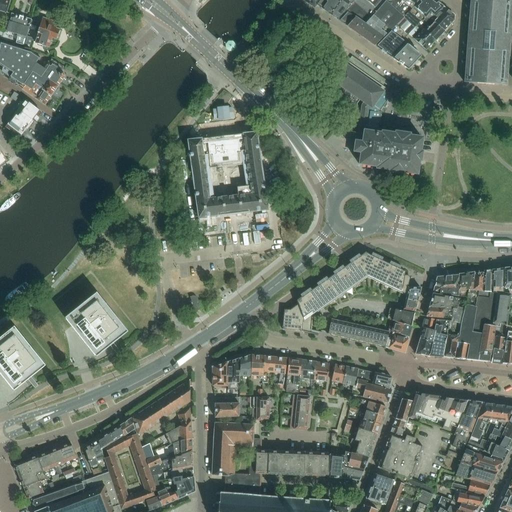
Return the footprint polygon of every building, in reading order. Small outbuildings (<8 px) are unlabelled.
[(0,0),(0,10),(6,13),(9,3),(9,0),(0,0)] [(326,0),(321,8),(330,14),(341,0),(326,0)] [(338,20),(346,11),(353,3),(354,2),(352,0),(348,0),(347,2),(344,0),(341,0),(330,14),(338,20)] [(355,0),(354,2),(353,3),(372,17),(386,3),(388,0),(355,0)] [(412,9),(414,7),(421,0),(388,0),(386,3),(404,17),(412,9)] [(434,16),(443,7),(434,0),(421,0),(414,7),(425,18),(430,13),(434,16)] [(468,36),(467,43),(466,45),(467,45),(466,52),(466,54),(466,62),(465,62),(465,64),(465,71),(464,71),(464,73),(465,73),(464,80),(464,82),(466,82),(477,83),(493,85),(493,84),(504,85),(507,85),(508,65),(511,28),(511,13),(511,0),(470,0),(470,6),(469,6),(469,8),(470,8),(469,16),(469,17),(468,25),(468,27),(468,34),(467,34),(467,36),(468,36)] [(375,46),(384,36),(404,17),(386,3),(372,17),(353,3),(346,11),(355,18),(347,26),(375,46)] [(434,22),(444,31),(454,20),(454,15),(443,7),(434,16),(437,19),(434,22)] [(412,9),(404,17),(384,36),(375,46),(381,51),(385,54),(392,58),(402,48),(406,43),(402,40),(415,26),(420,21),(415,16),(418,13),(412,9)] [(338,20),(347,26),(355,18),(346,11),(338,20)] [(10,19),(7,32),(17,35),(16,37),(18,37),(16,44),(23,47),(26,37),(29,25),(29,24),(31,20),(23,17),(21,16),(19,16),(12,14),(10,19)] [(38,22),(31,20),(29,24),(37,26),(35,33),(38,34),(37,38),(35,43),(49,47),(52,38),(56,39),(59,30),(55,29),(57,23),(43,18),(41,24),(38,23),(38,22)] [(426,27),(423,29),(435,40),(435,41),(444,31),(434,22),(432,21),(429,19),(426,21),(429,24),(426,27)] [(435,40),(423,29),(414,39),(426,50),(435,40)] [(24,48),(31,50),(34,39),(27,37),(24,48)] [(59,83),(64,76),(63,72),(61,71),(63,67),(59,64),(51,58),(49,62),(48,62),(31,51),(0,41),(0,63),(1,64),(1,65),(2,66),(3,67),(2,72),(9,77),(17,82),(16,85),(17,85),(18,83),(21,85),(20,85),(24,88),(23,90),(45,104),(51,95),(54,95),(58,90),(58,89),(57,87),(57,86),(56,85),(58,82),(59,83)] [(227,44),(226,45),(226,48),(229,50),(232,50),(235,48),(234,44),(232,42),(229,42),(227,44)] [(392,58),(408,69),(421,56),(406,43),(402,48),(392,58)] [(364,102),(362,105),(358,134),(351,133),(350,142),(355,143),(354,151),(361,152),(359,162),(359,164),(360,164),(371,166),(373,166),(377,166),(377,167),(376,167),(376,168),(378,169),(378,168),(390,170),(390,171),(389,170),(389,172),(391,172),(402,174),(403,174),(403,173),(403,172),(415,174),(417,174),(417,173),(417,172),(418,160),(419,160),(419,161),(420,161),(421,159),(420,159),(421,153),(422,153),(422,152),(420,151),(420,152),(422,140),(422,138),(420,137),(420,138),(409,136),(409,134),(407,134),(397,132),(395,132),(395,134),(383,132),(382,132),(381,134),(378,133),(376,133),(365,131),(364,131),(365,130),(379,132),(381,112),(379,112),(390,97),(383,92),(345,64),(338,74),(334,71),(329,78),(359,99),(364,102)] [(285,85),(285,79),(289,75),(283,70),(279,73),(273,74),(273,80),(279,86),(285,85)] [(14,92),(11,98),(16,101),(19,95),(14,92)] [(28,129),(28,128),(29,127),(29,125),(29,124),(32,120),(35,122),(35,121),(37,121),(39,119),(38,118),(41,113),(26,101),(6,127),(19,137),(26,129),(28,129)] [(228,118),(233,117),(233,115),(233,114),(232,111),(232,110),(232,108),(227,108),(226,108),(225,108),(223,106),(221,107),(220,109),(219,109),(219,108),(218,109),(213,110),(214,112),(213,112),(213,113),(214,117),(214,119),(219,119),(227,119),(228,118)] [(256,132),(243,134),(243,138),(202,144),(201,139),(188,141),(199,220),(218,217),(218,218),(233,216),(249,214),(249,213),(267,211),(256,132)] [(283,322),(282,329),(302,331),(310,333),(310,332),(310,330),(311,330),(312,323),(312,316),(324,308),(326,306),(329,304),(345,293),(367,277),(400,293),(401,293),(402,294),(405,295),(406,296),(408,288),(408,286),(408,278),(407,277),(404,276),(405,272),(405,271),(369,255),(365,252),(362,255),(346,266),(296,301),(297,301),(298,304),(290,310),(284,310),(283,322)] [(511,267),(504,269),(503,289),(507,289),(508,291),(511,290),(511,267)] [(503,289),(504,269),(491,270),(491,293),(503,293),(503,289)] [(483,273),(483,292),(478,291),(477,297),(489,298),(490,293),(491,293),(491,270),(483,271),(483,272),(483,273)] [(459,299),(466,300),(465,305),(475,307),(477,297),(478,291),(483,292),(483,273),(481,272),(478,272),(477,274),(474,274),(472,290),(468,290),(467,297),(460,296),(459,299)] [(459,275),(459,280),(458,296),(460,296),(467,297),(468,290),(472,290),(474,274),(473,273),(464,274),(459,274),(459,275)] [(459,275),(456,276),(438,277),(438,278),(437,279),(436,279),(433,293),(458,296),(459,280),(459,275)] [(417,301),(420,288),(408,288),(406,296),(405,300),(417,301)] [(96,357),(112,344),(116,341),(127,332),(96,292),(64,318),(70,325),(80,337),(96,357)] [(505,326),(506,326),(506,325),(507,325),(507,324),(511,294),(505,293),(503,293),(491,293),(490,293),(489,298),(477,297),(475,307),(476,307),(472,332),(471,332),(466,360),(489,362),(495,327),(497,327),(497,329),(502,330),(503,325),(505,325),(505,326)] [(432,294),(429,306),(450,308),(449,309),(454,309),(457,309),(457,308),(458,305),(459,299),(432,294)] [(192,296),(190,297),(192,301),(187,303),(185,304),(185,306),(185,308),(185,309),(186,309),(185,308),(189,307),(190,309),(191,311),(193,312),(195,312),(196,311),(195,311),(199,310),(200,310),(198,304),(199,303),(199,304),(198,299),(196,297),(194,296),(192,296)] [(415,311),(417,301),(405,300),(403,309),(415,311)] [(457,343),(454,358),(455,358),(455,360),(456,360),(456,359),(466,360),(471,332),(472,332),(476,307),(475,307),(465,305),(464,307),(464,310),(461,322),(460,323),(460,324),(458,336),(457,343)] [(444,308),(429,307),(426,317),(451,319),(454,309),(449,309),(444,308)] [(451,321),(451,322),(460,324),(460,323),(461,322),(464,310),(457,308),(457,309),(454,309),(451,319),(451,321)] [(390,309),(387,319),(394,321),(411,326),(414,314),(414,313),(402,311),(395,310),(390,309)] [(428,329),(433,331),(435,325),(435,321),(435,320),(426,318),(423,328),(428,329)] [(328,334),(338,336),(341,321),(331,319),(328,334)] [(341,321),(338,336),(347,338),(350,323),(341,321)] [(389,326),(388,331),(408,337),(410,326),(411,326),(394,321),(393,327),(389,326)] [(435,321),(435,325),(433,331),(435,331),(432,342),(429,356),(442,357),(446,334),(447,328),(450,327),(451,322),(451,321),(435,321)] [(350,323),(347,338),(356,340),(360,325),(350,323)] [(501,363),(502,363),(507,331),(511,331),(511,325),(507,324),(507,325),(506,332),(501,363)] [(360,325),(356,340),(366,343),(369,327),(360,325)] [(28,379),(29,378),(31,377),(33,375),(45,366),(14,326),(0,337),(0,374),(14,391),(28,379)] [(369,327),(366,343),(375,345),(379,329),(369,327)] [(433,331),(428,329),(423,328),(420,338),(432,342),(435,331),(433,331)] [(379,329),(375,345),(385,347),(385,346),(388,332),(379,329)] [(501,363),(506,332),(496,331),(491,362),(501,363)] [(502,363),(511,364),(511,331),(507,331),(502,363)] [(442,357),(454,358),(457,343),(458,336),(446,334),(442,357)] [(408,339),(407,339),(394,335),(389,348),(404,352),(408,339)] [(415,354),(429,356),(432,342),(420,338),(415,354)] [(251,355),(240,359),(240,361),(239,376),(251,376),(251,356),(251,355)] [(263,356),(251,355),(251,356),(251,376),(262,376),(263,376),(263,372),(263,361),(263,356)] [(262,376),(262,383),(267,383),(267,372),(273,372),(274,357),(263,356),(263,361),(263,372),(263,376),(262,376)] [(274,357),(273,372),(273,373),(280,373),(278,384),(277,384),(283,385),(284,378),(285,374),(286,359),(274,357)] [(239,376),(240,361),(240,359),(228,362),(227,390),(239,390),(239,383),(239,376)] [(299,390),(300,378),(301,360),(288,359),(286,381),(286,392),(298,393),(298,390),(299,390)] [(313,380),(314,380),(316,362),(301,360),(300,378),(313,380)] [(212,386),(227,386),(227,362),(212,367),(212,368),(212,386)] [(314,380),(327,382),(329,364),(316,362),(314,380)] [(335,365),(331,381),(342,383),(346,367),(335,365)] [(354,386),(356,380),(357,374),(358,369),(346,367),(342,383),(354,386)] [(383,387),(388,389),(391,377),(374,373),(358,369),(357,374),(356,380),(357,380),(366,382),(383,386),(383,387)] [(177,388),(183,406),(190,401),(189,386),(192,386),(191,379),(177,388)] [(391,390),(388,389),(366,384),(366,382),(357,380),(356,387),(364,389),(362,397),(387,403),(391,390)] [(172,413),(183,406),(177,388),(166,396),(172,413)] [(457,428),(467,401),(440,397),(415,393),(413,402),(408,418),(412,419),(414,414),(415,412),(415,413),(415,412),(417,413),(427,416),(429,417),(431,418),(430,421),(436,423),(437,421),(437,420),(437,419),(438,418),(438,417),(453,423),(451,426),(457,428)] [(293,395),(292,407),(309,408),(310,397),(293,395)] [(166,396),(155,403),(161,421),(172,413),(166,396)] [(269,398),(262,397),(253,397),(252,408),(252,409),(269,409),(269,398)] [(383,416),(386,407),(369,402),(361,399),(359,404),(367,406),(366,411),(383,416)] [(413,402),(401,400),(398,410),(395,419),(392,426),(404,430),(408,418),(413,402)] [(454,434),(456,435),(452,446),(463,450),(470,432),(481,404),(481,403),(467,401),(457,428),(454,434)] [(155,403),(143,410),(150,428),(161,421),(155,403)] [(479,440),(479,439),(492,405),(483,403),(483,404),(471,437),(479,440)] [(215,404),(215,418),(238,417),(239,404),(232,404),(215,404)] [(497,446),(499,447),(504,437),(501,436),(511,412),(511,407),(492,405),(479,439),(481,439),(489,442),(497,446)] [(309,408),(292,407),(291,418),(307,419),(309,408)] [(189,408),(178,415),(180,426),(191,421),(190,409),(189,408)] [(269,409),(252,409),(252,420),(269,421),(269,409)] [(143,410),(132,417),(139,435),(150,428),(143,410)] [(380,425),(383,416),(366,411),(364,420),(380,425)] [(511,412),(501,436),(504,437),(511,440),(511,412)] [(123,436),(126,434),(135,428),(131,419),(131,418),(120,426),(123,436)] [(307,419),(291,418),(290,429),(306,431),(307,419)] [(360,429),(377,434),(380,425),(364,420),(363,419),(360,429)] [(180,426),(165,434),(168,442),(170,445),(172,444),(184,439),(192,438),(191,421),(180,426)] [(259,440),(258,440),(253,439),(253,425),(215,423),(212,475),(223,475),(226,476),(226,478),(225,480),(224,480),(224,493),(240,494),(240,492),(243,492),(243,494),(258,496),(259,494),(260,494),(260,487),(260,486),(260,478),(260,477),(261,474),(255,474),(256,450),(261,450),(261,442),(261,440),(259,440)] [(113,442),(123,436),(120,426),(110,432),(113,442)] [(392,426),(390,434),(401,439),(404,430),(392,426)] [(350,443),(357,446),(355,453),(368,457),(372,446),(373,446),(377,434),(358,428),(354,440),(351,439),(350,443)] [(110,432),(100,439),(103,449),(113,442),(110,432)] [(146,460),(141,447),(137,434),(127,438),(126,434),(123,436),(113,442),(103,449),(100,439),(98,440),(101,448),(104,459),(121,509),(137,504),(141,502),(145,501),(158,496),(156,490),(155,487),(154,483),(151,476),(148,468),(146,460)] [(401,439),(390,434),(387,441),(377,467),(379,468),(411,480),(412,478),(409,477),(410,475),(412,476),(415,468),(413,467),(417,459),(419,459),(419,457),(417,457),(419,452),(421,448),(423,449),(423,447),(413,444),(415,439),(406,435),(404,440),(401,439)] [(511,440),(504,437),(499,447),(508,451),(511,443),(511,440)] [(192,438),(184,439),(172,444),(173,453),(169,454),(170,458),(174,457),(174,454),(180,454),(180,452),(192,449),(192,438)] [(508,451),(499,447),(497,446),(489,442),(481,439),(479,445),(469,441),(465,450),(475,454),(502,462),(508,451)] [(97,461),(104,459),(101,448),(98,440),(91,445),(97,461)] [(23,488),(28,499),(43,493),(39,481),(36,474),(43,472),(43,471),(77,458),(76,455),(70,443),(37,456),(14,465),(23,488)] [(149,443),(141,447),(146,460),(154,456),(152,452),(149,443)] [(85,450),(88,461),(90,466),(97,463),(97,461),(91,445),(84,449),(85,450)] [(161,462),(148,468),(151,476),(164,473),(170,471),(172,471),(192,467),(192,449),(180,452),(180,454),(174,454),(174,457),(170,458),(161,462)] [(331,449),(331,453),(330,454),(328,477),(341,478),(342,478),(343,464),(345,454),(336,453),(336,449),(331,449)] [(274,451),(261,450),(256,450),(255,474),(261,474),(273,475),(328,477),(328,453),(274,451)] [(496,473),(502,462),(475,454),(465,450),(460,462),(496,473)] [(368,458),(355,454),(345,452),(345,454),(343,464),(354,467),(364,469),(368,458)] [(154,456),(146,460),(148,468),(161,462),(158,454),(154,456)] [(456,475),(471,480),(490,486),(496,473),(460,462),(456,475)] [(342,478),(352,479),(354,467),(343,464),(342,478)] [(170,471),(164,473),(165,480),(168,479),(172,478),(174,478),(181,476),(182,479),(193,477),(192,467),(172,471),(170,471)] [(360,481),(364,469),(354,467),(352,479),(359,480),(360,481)] [(49,494),(32,500),(34,508),(35,511),(33,511),(120,511),(108,472),(82,482),(83,483),(77,485),(77,484),(49,494)] [(375,474),(370,486),(375,488),(389,493),(392,484),(394,480),(393,480),(376,474),(375,473),(375,474)] [(168,479),(168,482),(169,485),(176,485),(176,492),(175,492),(176,494),(178,498),(194,491),(193,477),(182,479),(181,476),(174,478),(172,478),(168,479)] [(394,511),(393,511),(396,511),(398,507),(401,504),(407,506),(411,507),(418,489),(421,490),(432,495),(434,490),(407,479),(405,485),(405,486),(400,497),(398,502),(398,503),(397,503),(394,511)] [(451,488),(484,496),(490,486),(471,480),(469,488),(452,483),(451,488)] [(395,485),(392,494),(400,497),(405,486),(405,485),(396,482),(395,485)] [(370,486),(366,498),(370,500),(385,505),(389,493),(375,488),(370,486)] [(169,487),(156,490),(158,496),(162,506),(178,498),(176,494),(175,492),(172,493),(169,487)] [(459,492),(457,502),(479,507),(484,496),(451,488),(450,489),(459,492)] [(411,511),(425,511),(428,505),(427,505),(432,495),(421,490),(411,511)] [(500,508),(511,511),(511,492),(508,491),(500,508)] [(224,493),(223,493),(222,493),(222,492),(220,492),(216,492),(216,495),(219,495),(219,502),(215,502),(215,504),(218,504),(217,511),(336,511),(335,511),(334,511),(331,510),(330,510),(331,501),(318,500),(319,498),(316,498),(316,500),(300,499),(300,497),(298,496),(298,498),(298,499),(294,498),(280,497),(280,495),(277,495),(277,497),(261,496),(261,494),(260,494),(259,494),(258,496),(243,494),(243,492),(240,492),(240,494),(224,493)] [(392,494),(386,508),(394,511),(397,503),(398,503),(398,502),(400,497),(392,494)] [(158,496),(145,501),(149,510),(149,511),(162,506),(158,496)] [(449,505),(462,511),(475,511),(479,507),(457,502),(457,503),(451,500),(449,505)] [(347,511),(351,503),(333,501),(331,510),(334,511),(335,511),(336,511),(347,511)]
